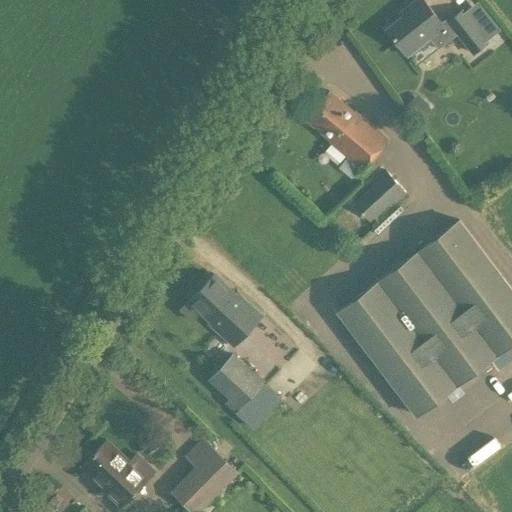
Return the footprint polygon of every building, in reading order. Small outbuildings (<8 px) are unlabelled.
[(443,26),(422,0),(415,0),(407,7),(410,10),(386,29),(406,55),(443,26)] [(446,21),(472,53),(487,40),(462,9),(446,21)] [(329,142),(362,169),(387,139),(355,111),(354,113),(328,91),(305,118),(331,140),(329,142)] [(405,192),(387,173),(385,171),(376,179),(379,182),(355,205),(369,220),(393,197),(396,200),(405,192)] [(511,342),(511,304),(452,225),(337,311),(416,415),(511,342)] [(207,324),(231,347),(261,316),(237,293),(235,295),(212,275),(179,310),(190,321),(198,312),(209,322),(207,324)] [(279,400),(262,382),(263,381),(233,352),(208,379),(227,399),(216,410),(226,420),(235,410),(252,427),(279,400)] [(104,488),(121,505),(154,472),(137,454),(130,462),(108,440),(83,464),(106,487),(104,488)] [(172,490),(193,511),(197,511),(238,471),(224,456),(215,465),(206,456),(172,490)]
